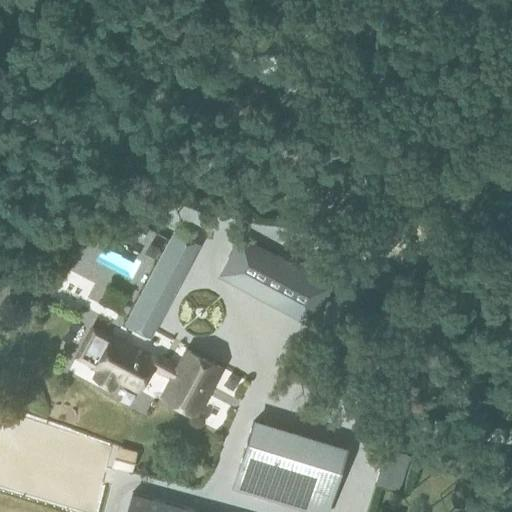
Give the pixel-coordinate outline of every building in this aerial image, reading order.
[(128,318),(150,329),(196,242),(174,231),(128,318)] [(240,235),(221,272),(309,319),(329,282),(240,235)] [(154,357),(112,334),(95,367),(98,368),(95,376),(113,386),(117,379),(138,390),(151,365),(172,376),(162,394),(197,412),(221,366),(187,348),(177,366),(155,354),(154,357)] [(326,511),(345,450),(253,421),(233,486),(315,511),(326,511)] [(117,445),(111,465),(131,470),(136,450),(117,445)] [(205,511),(133,492),(127,511),(205,511)]
